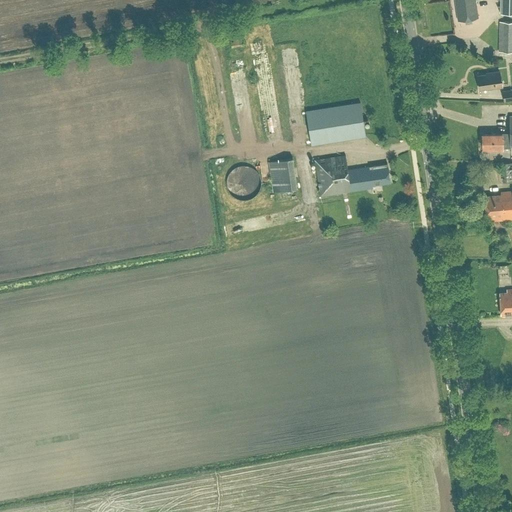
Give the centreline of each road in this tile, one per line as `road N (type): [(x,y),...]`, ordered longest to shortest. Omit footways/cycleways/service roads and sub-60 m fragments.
road 1 (tertiary): [(482,511),(405,0)]
road 2 (track): [(0,62),(335,0)]
